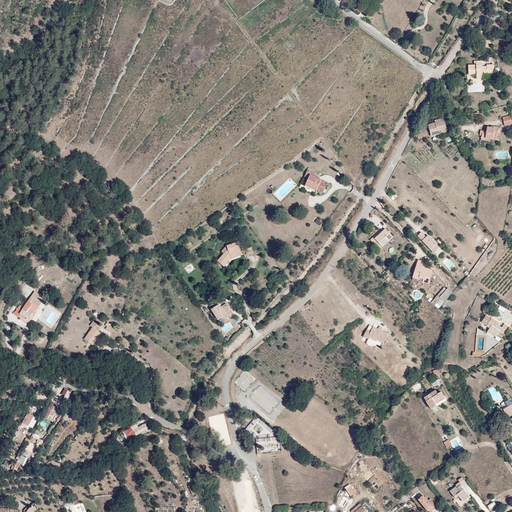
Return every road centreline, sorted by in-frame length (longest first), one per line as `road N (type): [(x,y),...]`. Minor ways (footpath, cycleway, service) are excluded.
road 1 (residential): [(249,460),(228,407),(234,360),(308,296),(372,200),(436,74)]
road 2 (residential): [(249,460),(220,452),(124,395),(0,367)]
road 3 (unknown): [(185,431),(154,431),(86,465),(0,475)]
road 4 (residential): [(436,74),(329,0)]
